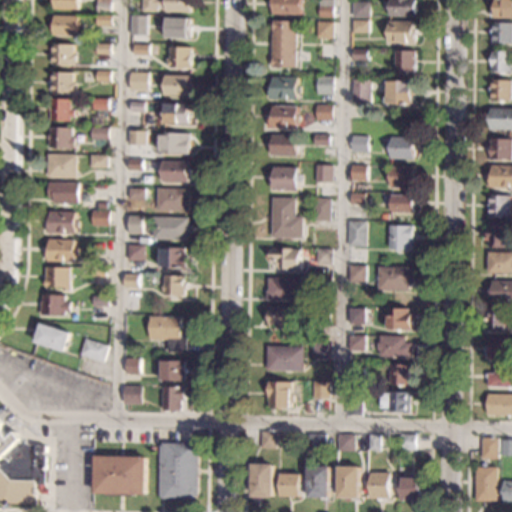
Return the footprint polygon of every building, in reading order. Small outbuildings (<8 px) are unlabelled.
[(79,0),(79,10),(54,9),(54,0),(79,0)] [(112,0),(112,12),(98,12),(98,0),(112,0)] [(192,0),(192,12),(166,12),(166,8),(159,8),(159,11),(144,11),(144,0),(192,0)] [(302,0),(302,15),(273,14),(273,0),(302,0)] [(335,0),(335,17),(320,17),(320,0),(335,0)] [(417,0),(417,17),(390,16),(390,0),(417,0)] [(511,0),(511,18),(495,18),(495,11),(496,11),(496,0),(511,0)] [(371,2),(371,18),(353,18),(354,2),(371,2)] [(113,16),(113,26),(98,26),(98,15),(113,16)] [(149,15),(149,26),(134,26),(134,15),(149,15)] [(79,35),(54,35),(54,16),(79,16),(79,35)] [(191,38),(167,38),(167,18),(192,18),(191,38)] [(371,20),(370,33),(354,33),(354,20),(371,20)] [(298,22),(297,68),(272,67),(274,21),(298,22)] [(335,22),(335,39),(318,38),(319,21),(335,22)] [(415,29),(418,29),(417,43),(390,43),(390,22),(415,22),(415,29)] [(511,23),(511,43),(494,43),(495,23),(511,23)] [(112,44),(112,55),(98,55),(98,43),(112,44)] [(75,55),(77,55),(77,63),(74,63),(74,65),(53,64),(53,44),(75,45),(75,55)] [(151,44),(150,56),(135,55),(135,44),(151,44)] [(171,47),(193,48),(191,69),(171,68),(171,67),(168,67),(168,59),(170,59),(171,47)] [(370,49),(369,61),(366,61),(354,60),(354,49),(370,49)] [(417,72),(397,72),(397,51),(417,51),(417,72)] [(511,51),(511,71),(493,71),(494,51),(511,51)] [(112,71),(111,83),(98,82),(98,71),(112,71)] [(74,83),(76,83),(76,91),(74,91),(74,93),(52,92),(52,72),(74,72),(74,83)] [(149,91),(131,91),(132,72),(150,72),(149,91)] [(191,76),(191,96),(165,96),(166,75),(191,76)] [(335,76),(335,95),(318,94),(319,76),(335,76)] [(300,78),(299,86),(302,86),(302,94),(299,94),(298,100),(271,99),(271,84),(273,84),(273,77),(300,78)] [(372,79),(372,103),(354,102),(354,79),(372,79)] [(414,81),(414,85),(417,85),(417,97),(414,96),(414,105),(388,105),(389,80),(414,81)] [(511,80),(511,100),(493,100),(493,80),(511,80)] [(72,99),(72,110),(76,110),(76,117),(72,117),(72,122),(51,121),(52,99),(72,99)] [(109,100),(108,118),(98,117),(99,110),(93,110),(93,99),(109,100)] [(146,113),(132,112),(132,102),(146,102),(146,113)] [(166,103),(191,104),(190,125),(165,124),(166,103)] [(334,121),(318,121),(318,104),(334,105),(334,121)] [(299,106),(299,114),(302,114),(301,123),(298,123),(298,129),(270,128),(270,113),(272,113),(272,105),(299,106)] [(511,129),(492,129),(493,108),(511,108),(511,129)] [(73,128),(73,137),(76,137),(76,149),(50,148),(50,140),(49,140),(49,135),(50,135),(51,127),(73,128)] [(111,128),(110,139),(109,147),(92,147),(93,127),(111,128)] [(147,131),(147,145),(130,145),(130,131),(147,131)] [(191,133),(190,154),(161,153),(161,132),(191,133)] [(299,135),(299,144),(304,144),(304,155),(299,155),(299,156),(272,155),(272,144),(273,144),(274,134),(299,135)] [(331,146),(315,146),(316,134),(332,135),(331,146)] [(354,136),(370,136),(369,152),(353,152),(354,136)] [(416,159),(392,159),(393,137),(416,138),(416,159)] [(511,139),(511,159),(492,159),(492,139),(511,139)] [(78,178),(49,178),(49,154),(78,155),(78,178)] [(109,168),(91,168),(92,155),(109,155),(109,168)] [(144,160),(144,171),(130,170),(130,159),(144,160)] [(189,162),(189,169),(193,169),(193,182),(189,182),(163,181),(163,161),(189,162)] [(334,166),(334,183),(316,182),(317,165),(334,166)] [(369,166),(368,181),(353,180),(354,165),(369,166)] [(511,165),(511,187),(491,187),(492,172),(494,172),(494,165),(511,165)] [(393,166),(416,166),(415,188),(392,187),(393,166)] [(300,168),(299,174),(303,174),(303,186),(299,185),(299,190),(272,189),(273,180),(274,180),(275,167),(300,168)] [(80,204),(54,203),(55,199),(50,199),(50,182),(81,183),(80,204)] [(190,189),(190,211),(158,211),(159,188),(190,189)] [(146,189),(146,200),(130,199),(130,189),(146,189)] [(366,194),(366,205),(352,204),(352,193),(366,194)] [(415,213),(392,212),(392,195),(415,195),(415,213)] [(511,196),(511,216),(491,216),(491,196),(511,196)] [(297,217),(304,217),(304,238),(273,237),(274,197),(297,198),(297,217)] [(332,199),(331,222),(315,221),(315,198),(332,199)] [(77,212),(77,221),(80,221),(80,228),(77,228),(77,234),(48,233),(49,222),(51,222),(51,211),(77,212)] [(111,211),(111,226),(94,226),(94,211),(111,211)] [(143,235),(129,234),(129,216),(143,216),(143,235)] [(190,218),(190,224),(193,224),(192,233),(190,233),(190,240),(154,239),(154,217),(190,218)] [(367,247),(350,247),(350,221),(368,221),(367,247)] [(510,248),(491,248),(491,237),(488,237),(488,231),(491,231),(491,224),(511,224),(510,248)] [(415,226),(414,242),(412,242),(411,250),(391,249),(392,225),(415,226)] [(76,240),(76,248),(79,248),(79,256),(76,256),(76,261),(48,260),(48,249),(50,249),(50,239),(76,240)] [(146,246),(145,261),(128,260),(129,245),(146,246)] [(187,248),(187,256),(190,256),(190,268),(162,267),(163,247),(187,248)] [(302,250),(301,260),(303,260),(303,269),(281,269),(281,265),(276,265),(276,260),(271,260),(271,249),(302,250)] [(333,249),(333,265),(317,264),(318,249),(333,249)] [(511,273),(489,273),(489,252),(511,252),(511,273)] [(367,266),(367,283),(350,282),(351,265),(367,266)] [(415,268),(415,284),(410,284),(410,291),(379,290),(380,266),(415,268)] [(71,291),(64,291),(64,288),(46,288),(47,267),(71,268),(71,291)] [(107,268),(106,285),(93,285),(94,277),(92,277),(93,267),(107,268)] [(140,288),(126,288),(126,274),(141,274),(140,288)] [(187,276),(186,283),(189,283),(188,290),(186,290),(186,296),(165,295),(165,292),(163,290),(164,287),(166,285),(166,275),(187,276)] [(307,279),(306,301),(267,299),(268,291),(269,291),(269,278),(307,279)] [(332,278),(332,291),(315,290),(316,278),(332,278)] [(511,302),(490,302),(491,290),(493,290),(493,281),(511,281),(511,302)] [(67,301),(73,301),(73,312),(68,312),(68,315),(42,315),(42,302),(44,302),(44,295),(67,295),(67,301)] [(110,296),(110,307),(94,307),(95,296),(110,296)] [(294,328),(271,327),(271,306),(294,306),(294,328)] [(331,322),(315,322),(315,306),(331,306),(331,322)] [(367,309),(367,313),(373,313),(372,325),(350,324),(351,308),(367,309)] [(410,309),(410,312),(414,312),(413,330),(388,329),(389,308),(410,309)] [(508,310),(508,319),(510,319),(510,324),(508,324),(508,330),(490,330),(490,328),(486,328),(486,321),(489,321),(490,309),(508,310)] [(183,330),(189,330),(189,352),(169,352),(169,340),(151,339),(152,317),(183,317),(183,330)] [(73,333),(67,352),(37,342),(43,323),(73,333)] [(367,336),(366,351),(350,350),(350,335),(367,336)] [(407,336),(406,343),(413,343),(413,357),(381,356),(381,350),(379,350),(379,343),(381,343),(381,335),(407,336)] [(511,338),(511,359),(489,359),(490,349),(491,349),(492,338),(511,338)] [(111,346),(105,363),(82,355),(87,339),(111,346)] [(332,343),(331,359),(314,359),(315,342),(332,343)] [(306,347),(305,371),(268,370),(269,346),(306,347)] [(142,374),(128,374),(128,358),(142,358),(142,374)] [(188,374),(186,374),(186,382),(163,381),(164,361),(188,361),(188,374)] [(366,363),(366,379),(350,379),(351,363),(366,363)] [(413,365),(412,385),(391,384),(392,364),(413,365)] [(511,387),(489,387),(489,373),(496,373),(496,366),(511,366),(511,387)] [(331,382),(331,399),(314,398),(315,381),(331,382)] [(294,382),(293,394),(297,394),(296,403),(293,402),(293,408),(271,408),(271,398),(270,398),(270,382),(294,382)] [(144,405),(125,404),(126,386),(144,386),(144,405)] [(187,401),(183,400),(183,411),(164,410),(165,387),(187,387),(187,401)] [(411,392),(411,413),(390,412),(390,408),(381,408),(381,393),(391,394),(391,391),(411,392)] [(364,393),(364,415),(348,415),(348,392),(364,393)] [(511,415),(488,415),(489,394),(511,394),(511,415)] [(0,419),(4,423),(4,432),(11,439),(17,433),(29,445),(48,446),(47,485),(39,485),(38,506),(3,504),(0,500),(0,419)] [(278,448),(263,449),(263,432),(279,432),(278,448)] [(297,433),(297,449),(281,449),(281,432),(297,433)] [(328,454),(310,454),(310,434),(328,434),(328,454)] [(356,452),(339,451),(339,434),(357,435),(356,452)] [(418,435),(417,450),(401,450),(401,434),(418,435)] [(381,451),(370,451),(370,435),(381,435),(381,451)] [(500,459),(483,459),(483,438),(500,438),(500,459)] [(502,456),(511,455),(511,439),(502,440),(502,456)] [(199,444),(199,446),(201,447),(200,497),(198,497),(198,499),(163,499),(163,496),(161,496),(162,446),(164,446),(164,443),(199,444)] [(149,495),(97,494),(98,456),(149,457),(149,495)] [(276,498),(254,497),(254,464),(276,464),(276,498)] [(332,498),(310,498),(311,466),(332,466),(332,498)] [(362,498),(340,498),(341,467),(363,467),(362,498)] [(498,502),(476,501),(477,467),(499,467),(498,502)] [(392,473),(391,499),(372,498),(373,472),(392,473)] [(302,475),(302,497),(282,497),(282,474),(302,475)] [(424,478),(423,501),(401,500),(402,478),(424,478)]
